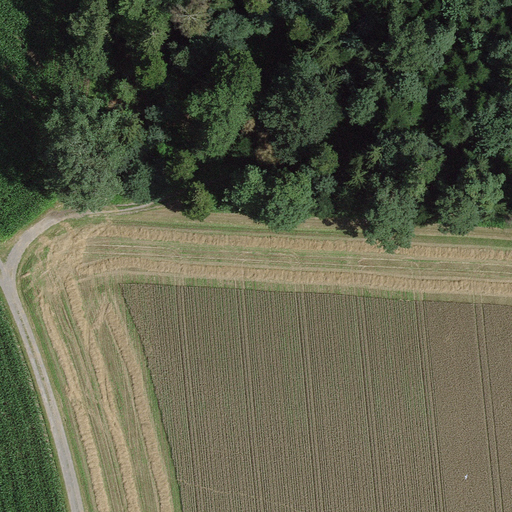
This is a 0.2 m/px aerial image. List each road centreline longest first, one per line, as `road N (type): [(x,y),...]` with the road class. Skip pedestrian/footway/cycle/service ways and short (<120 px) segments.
road 1 (track): [(511,169),(430,148),(304,155),(143,206),(66,213),(18,247),(6,286)]
road 2 (track): [(75,511),(6,286)]
